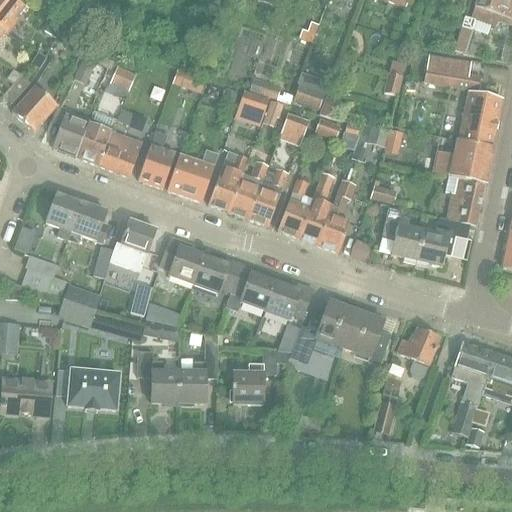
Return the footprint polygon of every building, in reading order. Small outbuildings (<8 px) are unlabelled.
[(5,33),(6,34),(17,22),(14,20),(21,11),(23,13),(26,10),(10,0),(0,0),(0,28),(5,33)] [(511,0),(476,0),(470,20),(494,28),(496,22),(511,27),(511,0)] [(54,40),(60,30),(49,23),(42,33),(54,40)] [(453,52),(465,55),(472,30),(460,27),(453,52)] [(60,30),(54,40),(78,55),(84,45),(60,30)] [(414,33),(410,43),(422,48),(426,37),(414,33)] [(38,70),(46,58),(38,53),(30,65),(38,70)] [(425,70),(423,84),(476,93),(478,78),(467,76),(468,64),(428,58),(426,70),(425,70)] [(80,60),(71,81),(84,87),(93,66),(80,60)] [(176,72),(172,85),(186,90),(191,77),(176,72)] [(388,75),(383,95),(396,98),(401,78),(388,75)] [(126,93),(131,83),(113,76),(109,86),(126,93)] [(9,106),(29,85),(20,77),(1,98),(9,106)] [(251,77),(246,92),(269,101),(273,103),(277,94),(279,87),(251,77)] [(298,86),(291,104),(317,114),(324,96),(298,86)] [(32,134),(55,108),(34,89),(11,115),(32,134)] [(225,89),(222,98),(233,102),(236,93),(225,89)] [(327,90),(318,116),(330,120),(339,94),(327,90)] [(246,92),(242,91),(236,106),(263,116),(269,101),(246,92)] [(467,95),(457,142),(491,149),(501,102),(467,95)] [(273,103),(269,101),(264,115),(277,120),(282,106),(273,103)] [(121,111),(116,123),(128,128),(133,116),(121,111)] [(74,160),(96,168),(109,134),(114,121),(91,112),(87,125),(74,160)] [(307,124),(285,116),(282,127),(303,134),(307,124)] [(52,152),(74,160),(87,125),(65,117),(52,152)] [(334,140),(339,128),(319,121),(314,133),(334,140)] [(359,127),(346,124),(343,135),(356,138),(359,127)] [(383,149),(387,133),(369,129),(365,145),(383,149)] [(401,135),(387,132),(383,154),(396,157),(401,135)] [(109,134),(96,168),(128,180),(141,146),(109,134)] [(154,134),(137,183),(161,191),(174,155),(161,151),(166,138),(154,134)] [(433,175),(450,179),(484,185),(491,149),(457,142),(454,157),(437,154),(433,175)] [(179,157),(167,193),(200,205),(216,157),(205,154),(201,165),(179,157)] [(227,154),(207,207),(227,215),(238,184),(241,176),(247,161),(227,154)] [(250,179),(241,176),(227,215),(247,222),(258,191),(266,169),(255,165),(250,179)] [(258,191),(247,222),(254,225),(267,230),(267,229),(286,176),(266,169),(258,191)] [(484,185),(450,179),(447,178),(444,194),(451,196),(446,221),(475,228),(484,185)] [(277,233),(276,233),(297,241),(308,210),(311,200),(302,197),(306,185),(296,181),(277,233)] [(341,181),(335,196),(346,200),(349,201),(354,186),(341,181)] [(373,187),(369,201),(392,207),(396,194),(373,187)] [(297,241),(316,248),(332,207),(322,203),(326,193),(316,189),(297,241)] [(51,208),(41,205),(35,222),(59,230),(56,239),(66,242),(79,205),(55,196),(51,208)] [(316,248),(336,256),(348,224),(338,221),(346,200),(335,196),(332,207),(316,248)] [(106,229),(100,226),(105,214),(79,205),(69,234),(66,243),(76,246),(79,239),(100,247),(106,229)] [(402,263),(414,266),(422,233),(396,227),(399,214),(387,211),(381,240),(392,243),(389,257),(403,260),(402,263)] [(422,233),(414,266),(427,269),(427,266),(441,270),(449,237),(466,241),(469,228),(438,221),(434,236),(422,233)] [(115,245),(108,264),(139,275),(153,234),(154,232),(129,223),(128,225),(120,247),(115,245)] [(511,233),(508,233),(500,270),(511,272),(511,233)] [(166,280),(192,290),(202,260),(178,251),(179,247),(167,243),(157,271),(168,274),(166,280)] [(362,263),(367,248),(355,244),(350,258),(362,263)] [(102,283),(110,254),(99,251),(91,280),(102,283)] [(50,285),(56,270),(28,260),(22,275),(50,285)] [(218,293),(229,297),(239,268),(227,264),(225,268),(202,260),(192,290),(216,298),(218,293)] [(238,306),(263,315),(274,285),(249,277),(251,273),(239,268),(229,297),(224,311),(235,314),(238,306)] [(274,285),(263,315),(288,324),(290,318),(301,322),(310,294),(299,290),(297,294),(274,285)] [(99,298),(67,286),(55,317),(88,329),(93,316),(99,298)] [(135,288),(128,316),(142,320),(149,291),(135,288)] [(4,292),(4,303),(18,303),(18,292),(4,292)] [(289,355),(287,360),(306,366),(311,352),(338,362),(342,351),(355,313),(328,304),(325,313),(314,309),(306,330),(299,328),(289,355)] [(382,323),(355,313),(342,351),(368,360),(367,364),(378,369),(390,337),(379,333),(382,323)] [(171,315),(167,326),(174,328),(178,318),(171,315)] [(93,316),(88,329),(107,334),(111,321),(93,316)] [(17,326),(0,324),(0,354),(15,356),(17,326)] [(401,341),(396,355),(413,362),(410,372),(412,377),(419,379),(424,377),(439,339),(416,330),(410,345),(401,341)] [(192,374),(177,374),(176,408),(192,409),(192,406),(204,407),(204,381),(216,381),(216,345),(203,345),(203,365),(192,365),(192,374)] [(462,346),(450,380),(469,386),(462,406),(475,411),(480,397),(493,356),(462,346)] [(289,355),(261,353),(261,368),(248,367),(248,375),(232,375),(231,407),(261,408),(262,377),(274,377),(275,365),(285,366),(287,360),(289,355)] [(161,408),(176,408),(177,374),(161,374),(162,364),(151,364),(152,354),(136,354),(136,380),(150,381),(149,406),(161,406),(161,408)] [(496,389),(492,388),(493,386),(490,385),(492,381),(511,387),(511,362),(493,356),(480,397),(492,401),(496,389)] [(68,374),(65,410),(82,411),(82,413),(95,414),(95,413),(112,414),(116,378),(68,374)] [(0,415),(46,419),(48,387),(2,383),(2,386),(0,387),(0,400),(0,401),(0,406),(0,415)] [(387,437),(395,408),(380,404),(372,433),(387,437)] [(462,406),(452,435),(466,439),(475,411),(462,406)] [(470,431),(466,447),(477,450),(482,435),(470,431)]
